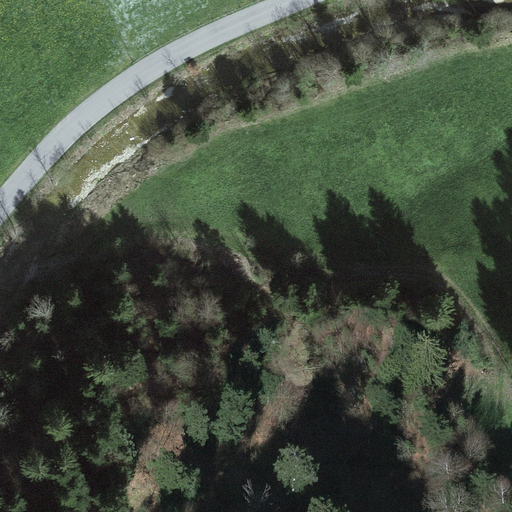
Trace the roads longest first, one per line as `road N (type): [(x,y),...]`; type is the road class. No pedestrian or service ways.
road 1 (track): [(508,361),(455,288),(409,271),(283,274),(177,251),(123,250),(0,280)]
road 2 (unclassified): [(0,207),(62,138),(134,78),(298,0)]
